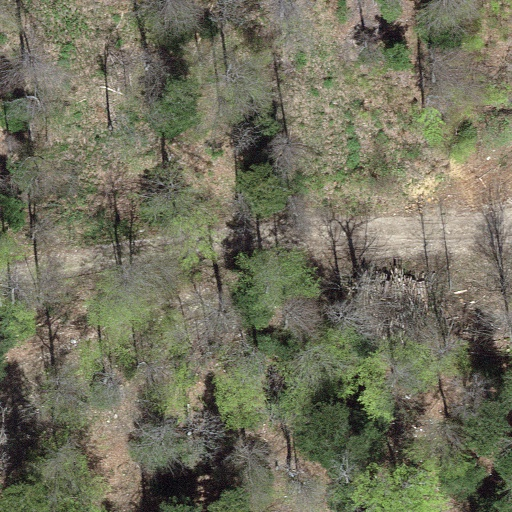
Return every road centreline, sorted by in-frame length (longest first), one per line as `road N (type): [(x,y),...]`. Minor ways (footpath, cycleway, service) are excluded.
road 1 (track): [(511,244),(299,258),(0,306)]
road 2 (track): [(299,258),(0,411)]
